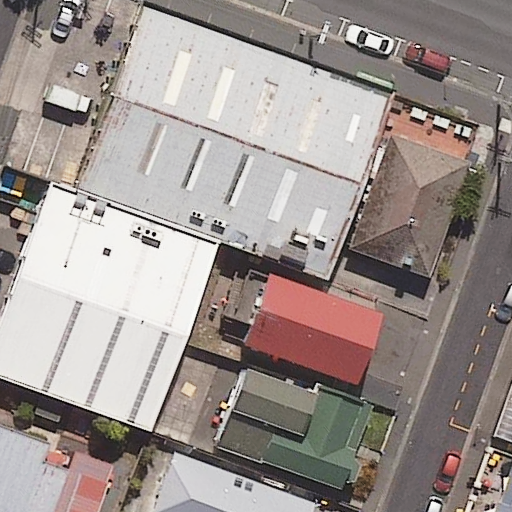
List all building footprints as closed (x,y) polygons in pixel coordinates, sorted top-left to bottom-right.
[(377,132),(393,91),(141,3),(73,194),(216,245),(327,284),(338,248),(377,132)] [(466,162),(377,132),(338,248),(427,278),(466,162)] [(73,194),(46,185),(0,312),(0,380),(150,436),(216,245),(73,194)] [(372,314),(236,264),(219,311),(245,320),(237,342),(347,382),(372,314)] [(364,409),(240,369),(214,448),(338,489),(364,409)] [(511,377),(488,444),(511,452),(511,377)] [(39,441),(0,427),(0,511),(89,511),(105,465),(63,450),(56,469),(32,461),(39,441)] [(304,511),(307,503),(167,451),(144,511),(304,511)] [(511,511),(511,458),(493,511),(511,511)]
